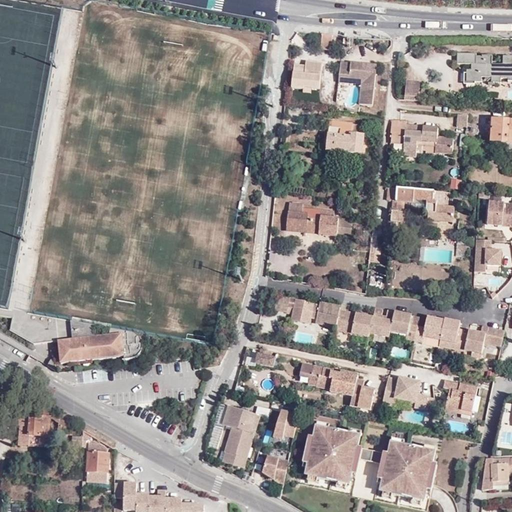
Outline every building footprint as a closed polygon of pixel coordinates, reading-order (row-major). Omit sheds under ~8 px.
[(333,36),(323,35),(322,43),(332,44),(333,36)] [(476,54),(457,54),(457,64),(471,65),(471,70),(467,70),(467,81),(481,82),(481,77),(492,77),(492,83),(501,83),(501,79),(508,79),(508,81),(511,81),(511,56),(503,56),(503,65),(492,65),(493,56),(482,55),(482,57),(476,57),(476,54)] [(292,88),(303,90),(305,89),(304,88),(311,88),(320,89),(323,63),(306,62),(306,66),(295,65),(292,88)] [(341,63),(339,83),(350,84),(350,80),(362,82),(362,85),(359,105),(372,107),(376,72),(370,72),(370,65),(352,63),(351,64),(341,63)] [(406,80),(405,97),(420,98),(421,81),(406,80)] [(457,128),(466,129),(467,123),(467,115),(458,114),(457,128)] [(416,158),(416,154),(417,146),(417,137),(418,133),(406,132),(406,127),(399,126),(399,123),(399,121),(393,120),(393,123),(392,133),(391,143),(404,144),(403,157),(416,158)] [(511,121),(492,120),(491,143),(507,144),(507,152),(511,152),(511,121)] [(330,122),(328,135),(327,151),(362,155),(364,135),(358,135),(351,134),(352,124),(330,122)] [(466,129),(465,147),(485,149),(485,142),(471,141),(472,123),(467,123),(466,129)] [(417,137),(417,146),(436,147),(435,153),(452,154),(454,140),(438,138),(439,130),(423,129),(422,138),(417,137)] [(388,200),(394,201),(403,202),(414,202),(413,199),(427,200),(426,213),(428,213),(428,220),(453,221),(454,208),(440,207),(436,207),(436,200),(434,200),(435,192),(389,189),(388,200)] [(403,202),(394,201),(393,212),(402,213),(403,202)] [(337,238),(339,220),(334,219),(334,213),(321,211),(321,220),(308,219),(309,214),(303,214),(303,204),(290,203),(289,212),(287,231),(319,235),(319,236),(337,238)] [(511,228),(511,206),(491,204),(489,226),(511,228)] [(402,213),(393,212),(392,222),(401,223),(402,213)] [(352,221),(339,220),(337,238),(351,238),(352,221)] [(455,255),(467,256),(468,237),(458,237),(458,243),(456,243),(455,255)] [(476,240),(475,272),(485,273),(486,265),(500,266),(502,251),(491,250),(491,241),(476,240)] [(276,310),(288,312),(291,298),(279,295),(276,310)] [(310,323),(311,317),(314,305),(314,303),(291,298),(288,312),(294,314),(293,320),(310,323)] [(317,322),(337,327),(340,315),(341,309),(342,307),(321,303),(320,306),(314,305),(311,317),(317,319),(317,322)] [(371,333),(390,337),(395,312),(389,310),(389,311),(388,316),(387,320),(382,319),(383,315),(384,310),(384,309),(379,308),(379,312),(376,311),(375,317),(371,333)] [(35,344),(60,341),(69,340),(75,340),(72,321),(9,310),(11,330),(35,344)] [(337,329),(364,335),(368,315),(349,311),(348,316),(340,315),(337,327),(337,329)] [(408,339),(416,340),(419,326),(412,324),(414,316),(395,312),(390,337),(391,337),(392,331),(399,333),(409,335),(408,339)] [(364,335),(370,336),(371,333),(375,317),(368,315),(364,335)] [(419,326),(416,340),(423,342),(425,336),(441,340),(446,321),(429,317),(427,327),(419,326)] [(441,340),(440,345),(465,351),(466,350),(469,334),(460,332),(462,323),(446,319),(446,321),(441,340)] [(97,325),(72,321),(75,340),(98,337),(97,325)] [(112,328),(111,336),(124,334),(126,356),(126,360),(137,358),(141,353),(143,350),(143,343),(142,338),(136,333),(112,328)] [(486,343),(502,346),(505,331),(493,328),(493,330),(484,328),(482,333),(470,331),(469,334),(466,350),(473,352),(483,354),(486,343)] [(75,340),(69,340),(72,359),(92,357),(92,360),(126,356),(124,334),(111,336),(98,337),(75,340)] [(69,340),(60,341),(63,364),(72,363),(72,359),(69,340)] [(274,367),(276,358),(259,353),(257,363),(274,367)] [(57,371),(56,362),(52,360),(49,366),(57,371)] [(313,367),(302,364),(299,377),(310,379),(311,376),(313,367)] [(332,373),(332,370),(313,367),(311,376),(318,377),(317,387),(331,390),(331,392),(352,397),(353,397),(354,395),(361,397),(362,390),(364,383),(357,381),(358,376),(341,372),(340,374),(332,373)] [(318,377),(311,376),(310,379),(308,385),(317,387),(318,377)] [(310,379),(299,377),(298,383),(308,385),(310,379)] [(388,378),(383,405),(394,407),(396,399),(415,403),(416,404),(418,395),(421,383),(400,378),(399,380),(388,378)] [(445,410),(462,414),(463,411),(472,413),(478,387),(446,379),(443,388),(449,390),(445,410)] [(15,399),(15,392),(5,391),(5,395),(1,395),(2,390),(0,389),(0,407),(23,410),(23,403),(19,403),(19,399),(15,399)] [(374,394),(362,390),(361,397),(354,395),(353,397),(352,397),(350,406),(370,410),(374,394)] [(427,397),(418,395),(416,404),(415,403),(414,408),(424,410),(427,397)] [(19,445),(30,446),(30,437),(50,438),(52,413),(33,401),(33,409),(42,410),(41,417),(32,416),(32,414),(21,413),(21,415),(17,414),(17,425),(21,426),(19,445)] [(250,433),(256,415),(230,406),(224,425),(233,428),(226,451),(227,451),(224,462),(244,468),(254,433),(250,433)] [(293,438),(298,416),(281,411),(273,437),(282,440),(283,436),(293,438)] [(260,417),(256,415),(250,433),(254,433),(255,434),(260,417)] [(70,429),(71,425),(60,422),(58,432),(66,434),(67,428),(70,429)] [(329,432),(329,430),(330,425),(318,423),(316,429),(329,432)] [(360,460),(360,458),(356,457),(358,448),(359,449),(361,439),(348,436),(349,434),(342,432),(341,435),(335,433),(335,431),(329,430),(329,432),(316,429),(314,439),(312,448),(308,446),(304,464),(311,465),(310,470),(309,475),(318,477),(318,479),(325,481),(325,478),(332,479),(331,482),(338,483),(338,481),(347,483),(348,478),(349,473),(357,475),(360,460)] [(348,436),(361,439),(362,432),(350,430),(349,434),(348,436)] [(93,438),(83,432),(83,437),(83,449),(83,451),(86,451),(86,443),(92,444),(93,438)] [(30,437),(30,446),(49,448),(50,438),(30,437)] [(83,449),(83,437),(72,437),(72,448),(83,449)] [(392,439),(390,445),(402,448),(403,446),(404,441),(392,439)] [(99,445),(89,444),(87,482),(107,483),(109,453),(107,453),(107,451),(99,445)] [(402,448),(390,445),(388,455),(389,455),(387,464),(383,463),(382,465),(379,480),(386,481),(385,486),(384,491),(394,493),(393,495),(400,496),(400,494),(406,496),(406,498),(413,499),(413,497),(422,499),(423,494),(424,489),(432,491),(435,474),(431,473),(432,464),(435,455),(423,452),(423,450),(416,449),(416,451),(410,450),(410,447),(403,446),(402,448)] [(423,452),(435,455),(436,448),(424,446),(423,450),(423,452)] [(382,465),(383,463),(385,454),(362,449),(360,458),(360,460),(382,465)] [(511,456),(491,458),(487,459),(483,490),(494,490),(494,483),(509,482),(509,476),(508,466),(511,466),(511,456)] [(263,472),(283,484),(288,462),(268,457),(263,472)] [(318,477),(309,475),(308,482),(317,483),(318,479),(318,477)] [(338,481),(338,483),(337,488),(346,490),(347,483),(338,481)] [(114,497),(123,497),(124,482),(114,482),(114,497)] [(123,510),(136,510),(136,493),(136,483),(124,482),(123,497),(123,510)] [(494,483),(494,490),(509,489),(509,482),(494,483)] [(394,493),(384,491),(383,498),(392,499),(393,495),(394,493)] [(135,511),(148,511),(149,496),(149,494),(136,493),(136,510),(135,511)] [(157,496),(149,496),(148,511),(165,511),(165,497),(165,496),(157,496)] [(182,498),(165,497),(165,511),(181,511),(182,502),(182,498)] [(413,497),(413,499),(412,504),(421,506),(422,499),(413,497)] [(182,502),(181,511),(204,511),(204,504),(200,504),(200,503),(182,502)]
